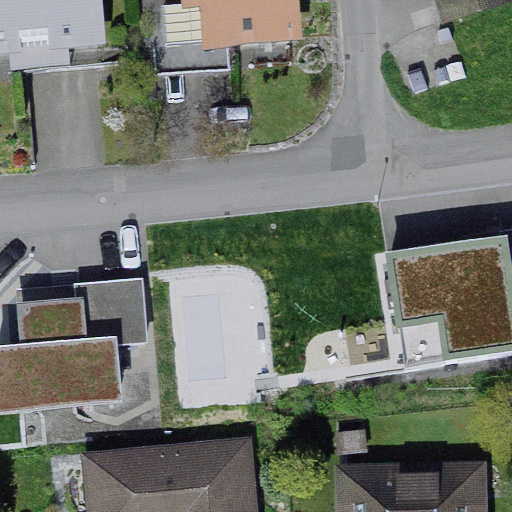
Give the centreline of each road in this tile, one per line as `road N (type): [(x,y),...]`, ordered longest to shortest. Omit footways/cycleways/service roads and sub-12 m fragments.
road 1 (residential): [(362,172),(0,193)]
road 2 (residential): [(362,172),(350,0)]
road 3 (residential): [(511,151),(362,172)]
